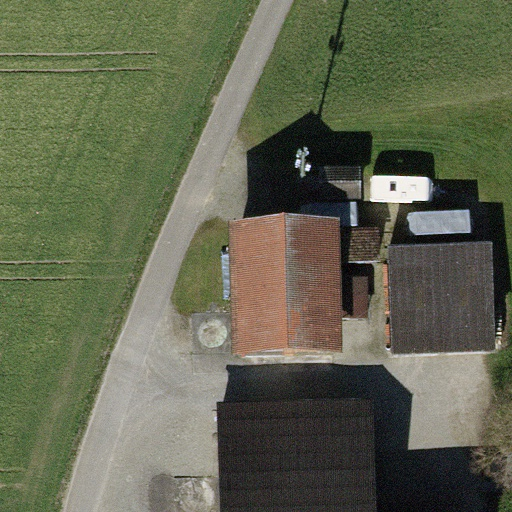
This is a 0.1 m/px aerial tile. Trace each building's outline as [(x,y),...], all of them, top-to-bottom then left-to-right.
[(363,169),(321,170),(321,198),(364,198),(363,169)] [(231,231),(233,357),(345,355),(343,263),(380,262),(380,229),(231,231)] [(495,246),(391,248),(394,355),(498,352),(495,246)] [(386,511),(384,405),(231,408),(233,511),(386,511)] [(207,484),(197,486),(190,493),(188,502),(191,511),(218,511),(222,506),(222,496),(216,488),(207,484)]
